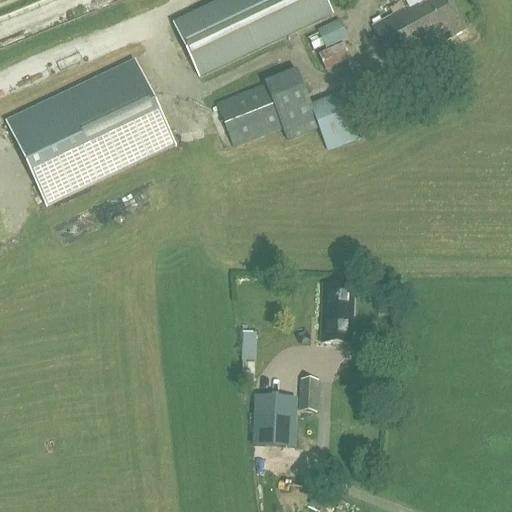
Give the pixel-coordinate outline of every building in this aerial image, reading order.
[(227,0),(174,25),(199,80),(335,15),(328,1),(329,0),(227,0)] [(395,70),(466,31),(448,0),(384,0),(386,2),(388,0),(404,0),(408,8),(372,28),(395,70)] [(324,46),(326,50),(348,39),(340,21),(318,31),(320,34),(308,39),(313,51),(324,46)] [(326,72),(351,61),(343,44),(319,55),(326,72)] [(134,64),(7,124),(47,208),(174,148),(134,64)] [(288,141),(320,128),(330,153),(374,136),(366,113),(392,106),(387,86),(358,94),(357,91),(312,108),(298,73),(218,104),(234,149),(283,130),(288,141)] [(352,345),(353,287),(323,287),(321,344),(352,345)] [(246,329),(247,370),(257,370),(256,329),(246,329)] [(281,329),(281,336),(258,336),(258,371),(296,371),(296,329),(281,329)] [(301,381),(299,413),(317,414),(319,382),(301,381)] [(299,413),(299,402),(257,399),(254,450),(296,453),(299,413)]
